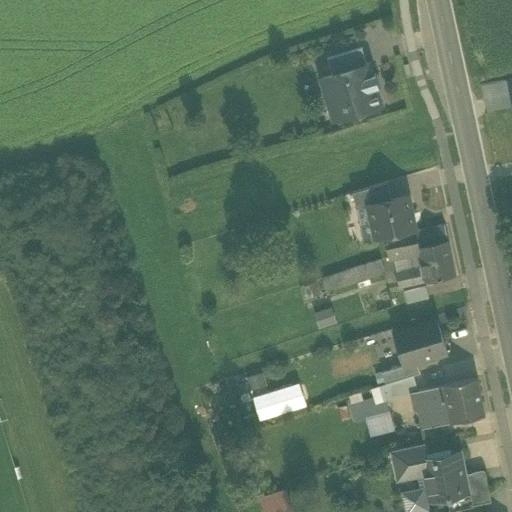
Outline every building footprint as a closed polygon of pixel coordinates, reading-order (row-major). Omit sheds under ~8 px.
[(327,58),(333,75),(367,64),(362,47),(327,58)] [(335,100),(340,116),(381,104),(376,85),(375,85),(372,76),(373,76),(369,63),(367,64),(333,75),(321,78),(329,102),(335,100)] [(353,192),(356,208),(368,205),(367,204),(391,199),(387,181),(353,192)] [(375,238),(384,236),(414,230),(416,230),(414,218),(409,195),(391,199),(367,204),(368,205),(375,238)] [(368,205),(356,208),(363,241),(375,238),(368,205)] [(414,230),(417,247),(447,241),(444,224),(416,230),(414,230)] [(394,258),(419,253),(417,247),(414,230),(384,236),(388,259),(394,258)] [(419,253),(422,267),(424,281),(454,275),(447,241),(417,247),(419,253)] [(394,258),(397,272),(422,267),(419,253),(394,258)] [(322,279),(326,292),(383,275),(379,262),(322,279)] [(400,286),(424,281),(422,267),(397,272),(400,286)] [(404,292),(406,303),(429,298),(427,287),(404,292)] [(333,307),(314,314),(319,330),(339,323),(333,307)] [(393,333),(403,365),(416,361),(447,352),(437,320),(393,333)] [(382,372),(386,383),(413,375),(420,373),(416,361),(403,365),(382,372)] [(269,391),(263,372),(246,377),(247,380),(252,398),(269,393),(269,391)] [(413,375),(386,383),(382,384),(385,395),(386,398),(417,389),(413,375)] [(444,384),(451,421),(485,414),(477,377),(444,384)] [(252,398),(247,380),(235,384),(242,404),(253,401),(252,398)] [(269,393),(252,398),(253,401),(260,422),(307,407),(299,382),(269,391),(269,393)] [(451,421),(444,384),(418,390),(426,427),(451,421)] [(362,401),(366,418),(389,412),(386,398),(385,395),(362,401)] [(366,418),(362,401),(351,404),(355,421),(366,418)] [(389,412),(366,418),(370,433),(393,427),(389,412)] [(395,475),(403,480),(418,477),(423,476),(420,461),(428,459),(425,443),(390,450),(395,475)] [(447,495),(448,498),(469,493),(471,493),(467,474),(462,452),(428,459),(420,461),(423,476),(425,486),(428,499),(447,495)] [(469,493),(472,505),(491,501),(484,470),(467,474),(471,493),(469,493)] [(425,486),(420,487),(401,491),(405,511),(423,511),(431,510),(429,502),(428,499),(425,486)] [(294,511),(288,491),(279,494),(284,509),(276,511),(294,511)] [(472,505),(469,493),(448,498),(450,510),(472,505)] [(261,500),(265,511),(276,511),(284,509),(279,494),(261,500)]
